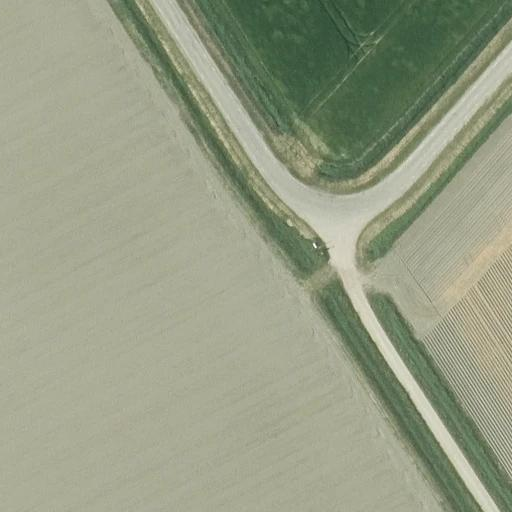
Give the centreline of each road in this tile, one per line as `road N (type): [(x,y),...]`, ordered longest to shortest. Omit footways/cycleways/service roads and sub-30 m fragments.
road 1 (track): [(491,511),(351,293),(333,213)]
road 2 (unclassified): [(333,213),(293,202),(160,0)]
road 3 (unclassified): [(333,213),(364,212),(511,73)]
